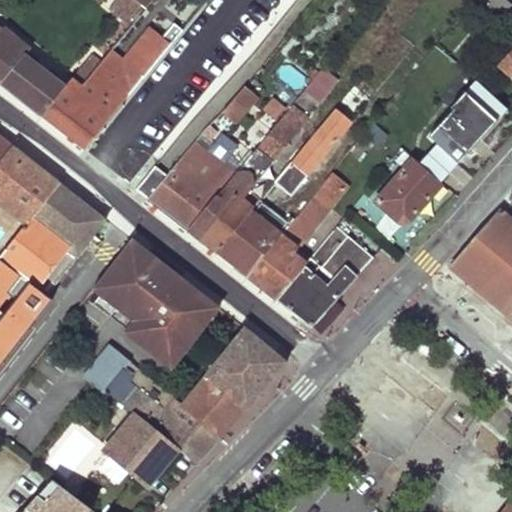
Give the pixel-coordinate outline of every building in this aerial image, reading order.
[(136,0),(105,0),(102,4),(127,24),(142,5),(136,0)] [(136,0),(142,5),(147,9),(153,0),(136,0)] [(511,0),(501,0),(494,10),(506,20),(511,12),(511,5),(511,2),(511,0)] [(511,12),(506,20),(511,24),(511,53),(500,67),(511,77),(511,12)] [(65,90),(43,117),(84,150),(121,106),(128,97),(143,78),(145,77),(149,72),(152,68),(182,31),(174,24),(163,38),(151,28),(123,62),(116,56),(110,52),(101,63),(82,86),(73,79),(65,90)] [(0,83),(43,117),(65,90),(24,56),(29,51),(4,30),(0,26),(0,83)] [(82,86),(101,63),(92,56),(73,79),(82,86)] [(472,63),(465,71),(475,80),(482,72),(472,63)] [(297,93),(307,80),(286,64),(276,77),(297,93)] [(317,111),(338,82),(321,69),(299,98),(317,111)] [(471,87),(476,81),(475,80),(465,71),(460,77),(471,87)] [(360,79),(355,87),(359,90),(365,82),(360,79)] [(476,81),(471,87),(452,107),(454,110),(438,128),(467,156),(508,110),(476,81)] [(235,123),(253,102),(253,94),(244,87),(222,112),(235,123)] [(275,120),(285,108),(272,97),(262,110),(275,120)] [(234,176),(189,231),(217,254),(251,211),(253,208),(243,200),(309,118),(292,106),(234,176)] [(292,196),(350,123),(335,110),(276,182),(292,196)] [(209,125),(201,133),(200,134),(208,140),(217,131),(209,125)] [(360,140),(375,152),(387,137),(373,125),(360,140)] [(0,163),(14,146),(0,134),(0,163)] [(172,147),(168,143),(131,187),(136,190),(172,147)] [(148,200),(189,231),(234,176),(194,144),(184,156),(148,200)] [(60,183),(14,146),(0,163),(0,205),(2,203),(28,223),(60,183)] [(184,156),(172,147),(136,190),(148,200),(184,156)] [(441,184),(414,159),(377,201),(399,221),(403,223),(406,222),(410,220),(441,184)] [(290,224),(247,277),(277,301),(308,264),(295,254),(345,189),(329,176),(294,219),(290,224)] [(36,286),(49,296),(107,221),(60,183),(28,223),(12,245),(0,259),(0,317),(7,323),(30,294),(20,287),(26,278),(36,286)] [(274,212),(259,201),(251,211),(266,223),(274,212)] [(511,219),(500,209),(450,267),(453,269),(511,318),(511,219)] [(286,221),(274,212),(266,223),(251,211),(217,254),(231,265),(247,277),(290,224),(286,221)] [(294,219),(290,216),(286,221),(290,224),(294,219)] [(338,226),(308,264),(277,301),(311,327),(374,258),(338,226)] [(178,362),(211,319),(198,308),(206,298),(172,272),(155,259),(151,256),(131,240),(92,290),(113,307),(116,310),(133,324),(126,332),(172,370),(178,362)] [(384,253),(312,330),(324,341),(395,264),(384,253)] [(211,319),(219,309),(206,298),(198,308),(211,319)] [(205,375),(248,410),(286,364),(286,362),(244,328),(205,375)] [(134,415),(104,453),(146,488),(178,450),(196,466),(221,439),(180,405),(142,372),(109,344),(102,351),(82,377),(103,395),(105,392),(134,415)] [(180,405),(221,439),(248,410),(205,375),(180,405)] [(23,511),(94,511),(53,480),(23,511)] [(511,511),(511,502),(503,511),(511,511)]
